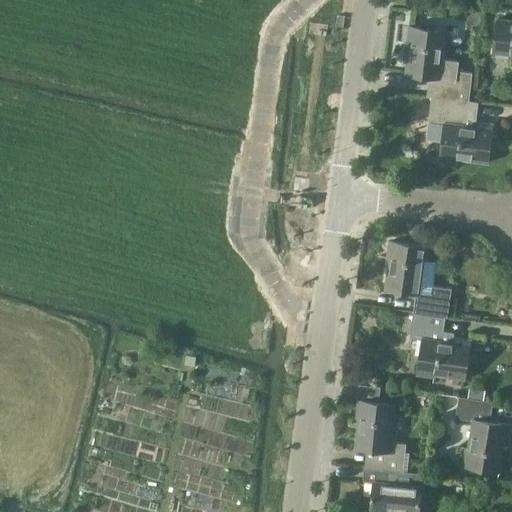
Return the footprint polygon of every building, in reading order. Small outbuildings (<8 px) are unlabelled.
[(495,53),(511,55),(511,20),(499,19),(495,53)] [(427,96),(436,97),(469,101),(473,73),(457,71),(458,61),(443,59),(447,31),(411,27),(405,73),(429,76),(427,96)] [(442,158),(489,163),(489,156),(495,157),(497,136),(492,136),(493,124),(476,122),(478,102),(469,101),(436,97),(433,122),(429,122),(427,138),(444,140),(442,158)] [(427,246),(391,241),(385,288),(416,292),(414,312),(444,316),(447,316),(451,288),(433,286),(437,261),(425,260),(427,246)] [(423,338),(418,373),(465,379),(470,339),(453,336),(453,333),(442,332),(444,316),(414,312),(410,337),(423,338)] [(456,416),(473,419),(466,464),(500,470),(504,441),(508,442),(511,424),(487,420),(490,400),(459,395),(456,416)] [(374,467),(404,471),(407,441),(396,440),(397,433),(392,432),(395,403),(359,400),(355,445),(376,447),(374,467)] [(418,511),(422,473),(364,466),(363,481),(373,482),(370,510),(393,511),(418,511)]
